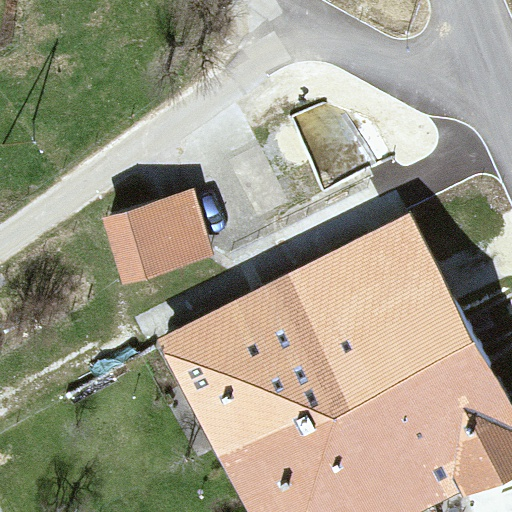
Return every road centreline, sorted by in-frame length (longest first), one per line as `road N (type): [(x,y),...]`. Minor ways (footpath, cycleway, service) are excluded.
road 1 (residential): [(293,19),(176,123),(0,246)]
road 2 (residential): [(293,19),(511,168)]
road 3 (residential): [(511,145),(454,0)]
